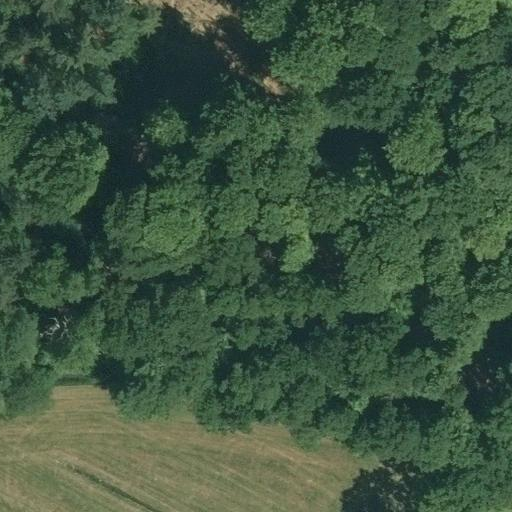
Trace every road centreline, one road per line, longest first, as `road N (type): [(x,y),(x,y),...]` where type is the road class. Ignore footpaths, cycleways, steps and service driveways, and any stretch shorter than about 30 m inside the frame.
road 1 (track): [(511,397),(0,140)]
road 2 (unclassified): [(444,511),(511,440),(511,138),(463,0)]
